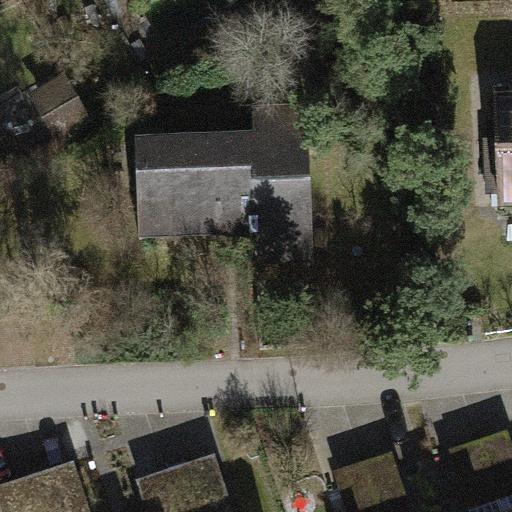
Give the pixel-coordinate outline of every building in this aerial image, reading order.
[(36,95),(62,137),(90,119),(63,78),(36,95)] [(511,95),(492,95),(492,207),(511,206),(511,95)] [(313,300),(308,144),(253,145),(254,175),(133,179),(137,277),(248,274),(249,302),(313,300)] [(511,511),(511,473),(509,466),(449,486),(458,511),(511,511)] [(398,511),(391,488),(344,504),(346,511),(398,511)] [(217,511),(210,489),(145,510),(145,511),(217,511)] [(85,511),(82,498),(24,511),(85,511)]
